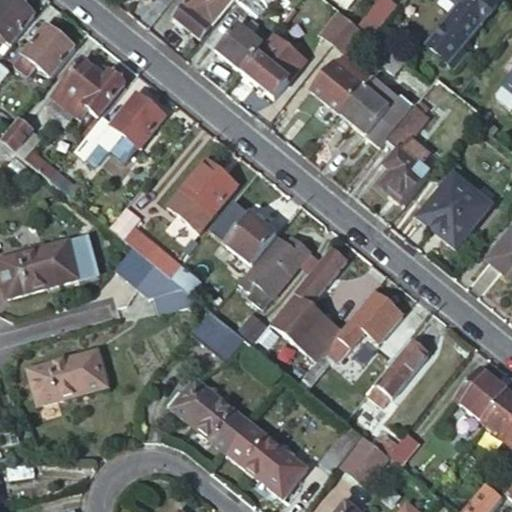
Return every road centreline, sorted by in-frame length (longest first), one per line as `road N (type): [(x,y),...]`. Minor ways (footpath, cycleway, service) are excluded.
road 1 (residential): [(73,0),(511,353)]
road 2 (residential): [(237,511),(180,464),(135,460),(103,480),(93,511)]
